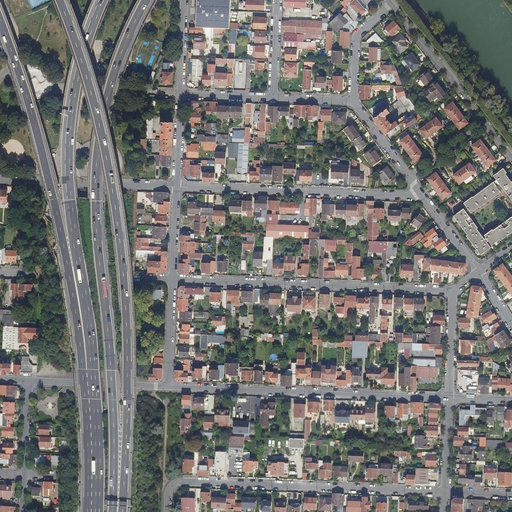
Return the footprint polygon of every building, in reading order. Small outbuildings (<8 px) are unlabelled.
[(230,29),(230,24),(231,0),(196,0),(195,28),(227,29),(230,29)] [(244,0),(244,10),(264,10),(264,0),(244,0)] [(306,9),(306,0),(284,0),(284,8),(306,9)] [(347,8),(346,7),(342,10),(344,11),(330,23),(338,32),(340,30),(341,30),(344,30),(344,32),(350,33),(351,33),(351,32),(355,29),(351,25),(350,24),(351,23),(352,24),(358,18),(360,20),(361,20),(362,19),(362,18),(362,17),(360,16),(366,11),(356,0),(353,3),(351,2),(347,6),(348,7),(347,8)] [(367,6),(361,0),(353,0),(351,2),(353,3),(356,0),(366,11),(360,16),(362,17),(368,11),(367,10),(369,8),(367,6)] [(325,2),(322,4),(328,10),(330,7),(325,2)] [(258,29),(258,30),(260,30),(261,29),(267,29),(267,18),(264,18),(264,16),(259,16),(259,18),(255,18),(254,29),(258,29)] [(285,49),(287,49),(297,50),(315,50),(316,43),(304,43),(304,34),(320,35),(320,39),(327,39),(328,32),(328,24),(323,24),(323,19),(318,18),(318,20),(318,21),(313,21),(290,20),(290,22),(283,22),(282,33),(285,34),(285,49)] [(401,29),(394,21),(386,28),(386,29),(384,31),(389,38),(392,36),(401,29)] [(227,29),(195,28),(190,28),(190,32),(220,33),(220,36),(224,37),(224,31),(227,31),(227,29)] [(349,46),(350,33),(344,32),(344,30),(341,30),(340,45),(349,46)] [(266,43),(266,32),(256,31),(256,42),(266,43)] [(333,32),(328,32),(327,39),(326,51),(333,51),(337,51),(337,48),(332,48),(333,32)] [(370,38),(370,42),(386,43),(377,32),(370,38)] [(410,45),(401,34),(393,41),(402,52),(410,45)] [(206,49),(206,36),(195,36),(195,48),(206,49)] [(265,58),(266,47),(254,47),(254,57),(265,58)] [(377,62),(378,48),(370,47),(369,62),(372,62),(377,62)] [(297,61),(297,50),(287,49),(287,61),(297,61)] [(328,63),(334,63),(342,64),(343,51),(337,51),(333,51),(332,59),(329,59),(328,63)] [(412,52),(404,59),(414,70),(422,64),(412,52)] [(192,83),(201,83),(202,60),(193,59),(192,83)] [(265,66),(265,61),(247,60),(247,62),(247,64),(256,64),(256,69),(263,70),(263,66),(265,66)] [(210,68),(209,69),(209,74),(208,74),(208,76),(204,76),(204,84),(212,84),(211,90),(215,90),(215,84),(216,73),(216,64),(216,61),(211,61),(211,64),(209,63),(209,66),(210,68)] [(315,69),(315,63),(305,62),(303,89),(311,90),(312,70),(308,70),(308,68),(315,69)] [(398,85),(402,83),(399,77),(395,66),(389,66),(389,62),(387,62),(382,62),(382,67),(381,73),(385,74),(387,80),(392,82),(396,81),(398,85)] [(297,77),(297,65),(286,64),(286,68),(285,69),(285,71),(286,72),(286,76),(297,77)] [(419,77),(425,85),(433,79),(427,71),(419,77)] [(173,73),(164,72),(164,84),(173,84),(173,73)] [(215,84),(228,85),(228,74),(216,73),(215,84)] [(326,88),(327,78),(316,77),(315,87),(326,88)] [(343,77),(333,77),(333,80),(335,81),(334,90),(342,90),(343,77)] [(430,100),(437,95),(441,99),(447,94),(437,81),(423,91),(430,100)] [(370,86),(360,86),(360,99),(370,99),(370,92),(372,92),(372,91),(370,91),(370,86)] [(398,101),(399,100),(406,95),(403,87),(394,87),(393,86),(382,86),(379,86),(373,86),(373,89),(376,89),(376,90),(389,90),(394,88),(398,101)] [(408,98),(406,95),(399,100),(411,116),(413,115),(418,111),(408,98)] [(433,105),(441,99),(437,95),(430,100),(433,105)] [(207,109),(208,102),(201,102),(200,109),(194,108),(194,105),(199,105),(199,102),(189,101),(187,104),(186,111),(194,111),(194,113),(191,112),(190,123),(201,123),(202,110),(203,110),(203,109),(207,109)] [(374,111),(378,116),(387,109),(391,106),(387,101),(374,111)] [(211,112),(218,112),(218,106),(218,102),(208,102),(207,109),(207,115),(208,115),(208,114),(210,114),(211,112)] [(468,123),(453,102),(444,109),(460,129),(468,123)] [(267,115),(267,104),(262,104),(261,123),(258,123),(258,128),(259,128),(259,132),(266,132),(266,122),(267,115)] [(270,107),(270,104),(267,104),(267,115),(278,116),(278,120),(279,120),(279,118),(279,107),(270,107)] [(307,116),(307,106),(294,105),(294,110),(294,114),(296,114),(295,118),(297,118),(297,116),(307,117),(307,116)] [(218,106),(218,112),(218,117),(227,118),(227,122),(230,122),(230,118),(230,107),(218,106)] [(318,116),(318,106),(307,106),(307,116),(308,116),(318,116)] [(243,107),(230,107),(230,118),(243,118),(243,107)] [(290,108),(279,107),(279,118),(280,118),(280,116),(290,116),(289,122),(294,122),(294,119),(294,118),(294,114),(294,110),(290,110),(290,108)] [(389,112),(387,109),(378,116),(374,119),(386,135),(388,133),(398,126),(405,121),(405,120),(402,117),(392,124),(390,124),(385,117),(385,115),(389,112)] [(322,120),(331,121),(332,113),(332,110),(322,110),(322,120)] [(335,113),(332,113),(331,121),(331,123),(334,123),(334,124),(346,124),(346,113),(335,113)] [(415,117),(413,115),(411,116),(405,120),(405,121),(409,127),(417,121),(417,120),(420,118),(418,115),(415,117)] [(442,127),(436,118),(420,130),(426,139),(442,127)] [(161,140),(172,141),(173,123),(162,123),(161,139),(157,139),(157,140),(161,140)] [(211,130),(217,130),(217,124),(207,123),(206,123),(206,130),(209,130),(208,136),(198,135),(198,142),(204,142),(216,142),(217,137),(211,137),(211,130)] [(240,142),(245,143),(246,124),(243,124),(243,129),(245,129),(245,131),(241,131),(233,131),(233,142),(240,142)] [(345,129),(353,141),(354,141),(360,136),(361,136),(352,124),(345,129)] [(400,129),(398,126),(388,133),(390,137),(400,129)] [(424,156),(409,135),(400,142),(415,162),(424,156)] [(366,144),(360,136),(354,141),(360,149),(366,144)] [(163,156),(172,156),(172,141),(161,140),(161,155),(163,156)] [(496,160),(480,140),(472,146),(487,167),(496,160)] [(239,157),(238,175),(248,175),(248,174),(248,167),(249,144),(245,144),(229,143),(229,152),(235,153),(235,157),(239,157)] [(199,157),(200,145),(193,144),(193,146),(189,146),(189,157),(199,157)] [(382,159),(374,149),(365,155),(373,165),(382,159)] [(216,153),(216,164),(226,164),(226,153),(216,153)] [(161,166),(172,166),(172,156),(163,156),(163,162),(161,162),(161,166)] [(360,163),(354,160),(352,159),(351,182),(359,182),(359,183),(364,183),(364,178),(362,178),(362,175),(360,175),(360,170),(357,170),(357,166),(358,166),(360,163)] [(190,166),(190,160),(184,160),(184,176),(200,176),(201,165),(198,165),(198,166),(190,166)] [(340,161),(330,160),(329,181),(344,181),(344,178),(348,178),(349,166),(340,166),(340,161)] [(248,167),(248,174),(251,174),(251,180),(260,180),(261,169),(261,161),(255,161),(255,170),(252,170),(252,167),(248,167)] [(367,172),(368,172),(370,168),(360,163),(358,166),(367,172)] [(476,172),(470,163),(453,175),(459,184),(476,172)] [(297,175),(297,174),(297,164),(284,164),(284,173),(292,174),(297,175)] [(283,167),(273,167),(273,170),(273,180),(273,181),(283,181),(283,167)] [(395,177),(388,167),(380,173),(387,183),(395,177)] [(464,203),(466,207),(470,213),(471,213),(479,207),(480,208),(501,192),(500,191),(503,188),(511,200),(511,181),(511,182),(506,174),(507,173),(504,168),(494,176),(497,180),(473,198),(472,197),(464,203)] [(273,170),(261,169),(260,180),(260,182),(265,182),(265,180),(273,180),(273,170)] [(297,174),(297,175),(296,181),(313,181),(313,171),(301,171),(301,174),(297,174)] [(204,182),(215,183),(215,174),(204,173),(204,182)] [(451,193),(436,173),(428,179),(443,199),(451,193)] [(154,193),(154,205),(157,205),(164,205),(164,202),(170,202),(170,196),(168,193),(154,193)] [(255,210),(268,210),(268,197),(259,197),(259,201),(256,201),(255,210)] [(242,213),(242,211),(243,201),(230,201),(230,212),(242,213)] [(252,202),(243,201),(242,211),(252,211),(252,202)] [(270,210),(280,210),(281,201),(270,201),(270,210)] [(170,215),(170,202),(164,202),(164,205),(157,205),(157,214),(170,215)] [(189,202),(189,215),(206,216),(213,216),(214,211),(214,209),(197,208),(197,203),(189,202)] [(300,210),(301,203),(282,203),(282,211),(286,211),(286,213),(296,213),(296,210),(300,210)] [(335,205),(323,204),(322,221),(327,221),(327,214),(335,215),(335,205)] [(341,215),(347,215),(347,205),(337,205),(337,217),(341,217),(341,215)] [(357,206),(347,205),(347,215),(357,216),(357,206)] [(411,209),(402,208),(402,211),(401,218),(410,218),(411,209)] [(375,209),(374,218),(377,219),(384,219),(384,209),(375,209)] [(477,229),(478,228),(468,214),(464,209),(454,216),(468,235),(467,236),(481,255),(491,248),(487,243),(489,241),(492,246),(500,240),(500,241),(511,232),(511,216),(494,230),(493,229),(485,236),(487,238),(485,240),(477,229)] [(401,221),(401,218),(402,211),(398,211),(398,210),(393,210),(389,210),(389,221),(401,221)] [(226,211),(214,211),(213,216),(213,221),(226,221),(226,211)] [(426,219),(418,213),(411,223),(419,228),(426,219)] [(196,219),(195,234),(205,235),(206,216),(189,215),(188,219),(196,219)] [(280,215),(267,215),(267,225),(279,226),(280,215)] [(156,223),(156,226),(166,227),(167,216),(156,216),(156,221),(155,221),(154,223),(156,223)] [(267,225),(267,237),(279,238),(279,226),(267,225)] [(166,227),(156,226),(154,226),(154,239),(166,240),(166,227)] [(290,238),(298,238),(304,239),(309,239),(309,238),(309,230),(309,227),(279,226),(279,238),(285,238),(288,238),(290,238)] [(422,241),(425,245),(438,235),(435,231),(433,229),(426,235),(427,237),(422,241)] [(312,230),(309,230),(309,238),(310,238),(320,238),(320,233),(312,233),(312,230)] [(420,232),(404,244),(409,247),(412,245),(420,239),(421,240),(424,238),(420,232)] [(442,232),(438,235),(425,245),(427,247),(433,243),(439,250),(446,244),(441,237),(444,235),(442,232)] [(181,252),(190,253),(195,253),(195,249),(198,249),(199,243),(195,243),(195,242),(191,242),(191,234),(181,234),(181,252)] [(248,236),(248,242),(244,241),(243,252),(246,252),(246,249),(252,250),(254,250),(254,245),(255,245),(255,237),(254,237),(248,236)] [(149,243),(149,239),(143,239),(137,238),(137,251),(165,252),(165,248),(151,248),(151,249),(149,249),(141,249),(141,243),(149,243)] [(288,246),(298,246),(298,238),(290,238),(290,242),(289,242),(288,246)] [(326,243),(326,239),(321,239),(320,239),(320,240),(312,240),(312,253),(317,253),(317,246),(318,246),(318,245),(317,245),(317,244),(318,244),(324,244),(324,247),(323,247),(323,251),(324,251),(324,252),(322,252),(322,258),(325,258),(325,252),(326,243)] [(337,251),(337,241),(326,240),(326,251),(337,251)] [(388,252),(388,242),(385,242),(382,242),(377,241),(373,241),(369,241),(369,251),(383,252),(388,252)] [(388,242),(388,252),(387,256),(391,256),(391,259),(397,259),(397,248),(396,248),(394,248),(394,246),(396,246),(397,242),(388,242)] [(352,277),(353,262),(354,244),(348,243),(347,262),(348,262),(348,263),(348,265),(342,265),(342,264),(337,264),(337,275),(349,275),(349,280),(352,281),(352,277)] [(264,259),(273,259),(273,244),(265,244),(264,259)] [(11,251),(2,251),(2,261),(16,261),(16,257),(14,257),(14,253),(11,253),(11,251)] [(167,270),(168,252),(165,252),(137,251),(136,258),(155,259),(155,260),(159,260),(159,258),(162,258),(162,262),(159,262),(149,262),(149,273),(165,273),(167,270)] [(264,253),(255,252),(254,266),(264,266),(264,253)] [(424,255),(415,255),(415,265),(414,277),(414,280),(419,281),(420,268),(418,268),(419,260),(420,260),(420,258),(426,258),(425,270),(431,270),(431,259),(431,257),(424,254),(424,255)] [(190,274),(190,260),(180,259),(180,271),(182,274),(190,274)] [(329,259),(325,259),(325,260),(324,272),(326,272),(326,276),(335,276),(336,271),(335,271),(335,266),(328,266),(329,259)] [(466,264),(431,259),(431,270),(430,277),(433,277),(434,270),(464,275),(465,274),(466,265),(466,264)] [(218,272),(229,272),(229,262),(219,262),(218,272)] [(360,263),(353,262),(352,277),(361,278),(361,277),(364,277),(364,273),(359,273),(360,267),(360,263)] [(211,273),(211,272),(211,264),(203,263),(202,275),(205,275),(206,273),(211,273)] [(280,275),(284,275),(285,264),(277,263),(277,266),(275,265),(274,274),(280,274),(280,275)] [(299,274),(309,275),(310,264),(306,264),(306,263),(302,263),(302,264),(301,264),(301,270),(299,269),(299,274)] [(494,271),(511,294),(511,276),(503,264),(494,271)] [(402,276),(414,277),(415,265),(403,265),(402,276)] [(381,282),(386,282),(387,274),(387,268),(383,268),(380,268),(380,271),(378,270),(378,268),(373,268),(373,278),(381,279),(381,282)] [(33,285),(19,285),(19,303),(24,303),(24,291),(32,291),(32,289),(33,289),(33,285)] [(194,296),(195,289),(195,287),(182,286),(179,289),(179,299),(189,299),(189,294),(193,294),(193,296),(194,296)] [(478,316),(482,290),(481,288),(473,286),(472,287),(467,318),(478,319),(482,316),(478,316)] [(151,291),(151,300),(161,300),(161,291),(151,291)] [(240,291),(228,291),(228,301),(233,301),(233,304),(237,304),(236,307),(240,307),(240,306),(240,303),(240,291)] [(253,303),(253,292),(243,292),(242,302),(253,303)] [(221,293),(210,293),(210,295),(210,306),(221,307),(221,293)] [(271,295),(270,305),(270,316),(279,316),(279,303),(281,303),(281,294),(271,294),(271,295)] [(330,305),(330,295),(321,294),(320,304),(330,305)] [(350,295),(345,294),(345,302),(345,307),(345,313),(345,314),(344,318),(350,318),(350,307),(356,307),(356,297),(353,297),(353,295),(350,295)] [(261,305),(270,305),(271,295),(266,295),(262,295),(261,305)] [(294,299),(289,298),(289,310),(288,310),(289,310),(289,311),(302,312),(302,308),(303,299),(298,299),(298,297),(294,297),(294,299)] [(303,299),(302,308),(315,309),(316,297),(303,297),(303,299)] [(370,303),(370,308),(369,318),(375,319),(375,307),(379,307),(379,298),(371,297),(371,303),(370,303)] [(345,314),(345,313),(345,307),(344,307),(344,298),(335,298),(335,305),(337,305),(337,314),(345,314)] [(404,298),(395,298),(395,309),(403,310),(404,298)] [(179,299),(178,311),(182,311),(191,312),(194,312),(194,309),(188,309),(188,304),(190,304),(190,303),(188,303),(189,299),(179,299)] [(364,308),(370,308),(370,303),(370,299),(358,299),(357,309),(361,309),(360,311),(364,311),(364,308)] [(391,308),(391,300),(384,299),(383,308),(391,308)] [(414,317),(414,310),(415,300),(405,299),(405,310),(408,310),(407,317),(414,317)] [(424,299),(415,299),(415,300),(414,310),(423,310),(424,299)] [(191,321),(191,312),(182,311),(182,321),(191,321)] [(493,315),(491,311),(482,316),(487,323),(493,319),(494,320),(497,318),(494,314),(493,315)] [(3,327),(4,327),(6,327),(14,327),(14,316),(4,316),(3,327)] [(227,325),(227,317),(213,316),(213,325),(227,325)] [(382,316),(381,335),(381,342),(383,342),(388,342),(388,338),(386,338),(387,334),(387,326),(389,326),(389,323),(387,322),(387,317),(382,316)] [(434,325),(445,326),(445,316),(434,316),(434,325)] [(478,319),(467,318),(460,318),(460,327),(464,327),(466,328),(466,331),(470,331),(470,320),(479,321),(478,319)] [(501,326),(499,322),(498,323),(494,325),(489,328),(493,335),(491,336),(492,338),(495,336),(503,331),(500,326),(501,326)] [(181,334),(190,334),(191,329),(192,329),(192,328),(191,328),(191,325),(183,325),(183,329),(181,329),(181,334)] [(38,343),(39,328),(35,328),(18,327),(14,327),(6,327),(4,327),(3,350),(13,350),(19,350),(19,342),(38,343)] [(441,335),(441,327),(432,327),(432,329),(427,329),(426,332),(427,332),(427,335),(431,335),(441,335)] [(511,343),(504,331),(503,331),(495,336),(492,338),(487,341),(490,352),(495,351),(493,342),(497,339),(502,348),(511,343)] [(192,336),(192,334),(190,334),(181,334),(181,343),(190,344),(190,336),(192,336)] [(208,343),(226,343),(226,341),(226,336),(209,335),(208,343)] [(440,343),(441,335),(431,335),(431,338),(428,338),(428,343),(440,343)] [(474,344),(474,341),(464,340),(462,340),(462,353),(471,353),(471,344),(474,344)] [(356,341),(353,341),(353,347),(353,356),(368,357),(368,342),(356,341)] [(413,343),(413,350),(413,351),(419,351),(419,350),(422,350),(423,350),(430,350),(430,349),(436,349),(436,354),(442,354),(442,345),(417,344),(413,343)] [(190,357),(190,347),(180,347),(180,356),(190,357)] [(302,353),(298,352),(298,366),(297,377),(306,378),(306,379),(307,379),(306,384),(312,384),(312,383),(312,369),(313,366),(309,366),(309,367),(306,367),(306,353),(302,353)] [(155,354),(155,368),(163,368),(164,354),(155,354)] [(26,358),(22,357),(21,366),(21,372),(33,373),(33,362),(30,362),(25,362),(26,358)] [(412,366),(417,366),(418,366),(436,367),(436,366),(442,366),(442,358),(437,358),(437,361),(412,360),(412,366)] [(185,360),(185,370),(193,371),(193,367),(191,367),(191,363),(190,363),(191,360),(185,360)] [(227,377),(239,377),(240,367),(240,364),(228,364),(227,377)] [(3,365),(2,374),(7,374),(7,372),(11,372),(11,365),(3,365)] [(255,368),(255,375),(254,381),(263,381),(264,365),(255,365),(255,368)] [(282,376),(282,386),(297,386),(297,377),(298,366),(293,366),(292,370),(292,376),(283,376),(282,376)] [(438,367),(436,367),(418,366),(417,376),(438,377),(438,367)] [(240,367),(239,377),(239,380),(243,380),(252,381),(253,375),(255,375),(255,368),(240,367)] [(468,386),(468,393),(478,394),(478,390),(478,389),(479,381),(479,367),(477,367),(477,371),(475,371),(475,376),(472,376),(471,387),(468,386)] [(160,381),(163,378),(163,368),(155,368),(154,368),(154,372),(153,372),(153,373),(154,373),(154,374),(150,374),(150,380),(160,381)] [(278,382),(278,386),(282,386),(282,376),(282,374),(279,374),(279,368),(268,368),(267,381),(278,382)] [(382,369),(367,368),(367,379),(376,379),(382,379),(382,369)] [(382,368),(382,369),(382,379),(382,383),(395,384),(395,374),(388,373),(388,368),(382,368)] [(193,378),(203,378),(203,374),(203,369),(199,369),(199,372),(193,372),(193,377),(193,378)] [(211,379),(220,379),(220,370),(217,370),(217,369),(213,369),(213,370),(211,370),(211,379)] [(312,383),(322,384),(322,375),(322,372),(317,372),(318,369),(312,369),(312,383)] [(184,373),(184,370),(182,370),(176,370),(175,379),(178,381),(193,382),(193,378),(193,377),(188,377),(188,373),(184,373)] [(342,372),(337,372),(337,384),(337,385),(347,386),(347,383),(352,383),(352,371),(348,371),(347,378),(347,381),(342,381),(342,378),(342,372)] [(362,371),(352,371),(352,383),(352,385),(362,385),(362,371)] [(400,385),(411,386),(412,374),(400,374),(400,385)] [(507,395),(511,395),(511,385),(511,380),(500,379),(500,378),(493,378),(492,380),(492,387),(492,389),(497,389),(497,387),(507,388),(507,395)] [(481,391),(481,394),(489,394),(489,387),(492,387),(492,380),(489,379),(489,381),(479,381),(478,389),(481,389),(481,391)] [(7,387),(6,395),(6,401),(16,401),(17,397),(15,397),(15,391),(17,391),(17,387),(7,387)] [(191,405),(191,397),(183,397),(182,408),(185,409),(185,405),(191,405)] [(200,398),(200,400),(194,400),(193,410),(204,410),(205,399),(200,398)] [(334,412),(335,402),(325,401),(325,411),(334,412)] [(276,403),(269,402),(269,405),(265,404),(265,406),(261,406),(260,427),(269,427),(269,422),(269,415),(276,416),(276,406),(275,406),(276,403)] [(320,414),(320,404),(309,403),(309,413),(311,413),(313,414),(320,414)] [(4,414),(6,414),(15,415),(15,404),(4,404),(4,410),(4,414)] [(412,404),(412,416),(413,416),(413,414),(423,415),(423,410),(424,404),(412,404)] [(293,405),(293,421),(305,421),(304,405),(293,405)] [(403,419),(403,416),(404,416),(404,415),(408,415),(408,405),(399,405),(399,419),(403,419)] [(465,416),(474,416),(475,406),(471,406),(470,411),(463,411),(460,412),(459,426),(465,427),(465,421),(464,420),(465,416)] [(366,408),(366,412),(366,421),(366,422),(375,422),(376,409),(371,408),(366,408)] [(386,418),(396,418),(396,408),(386,408),(386,418)] [(231,411),(225,411),(225,412),(221,411),(221,410),(216,410),(215,418),(215,423),(230,423),(231,411)] [(430,410),(429,427),(440,427),(441,424),(437,424),(438,410),(430,410)] [(341,412),(336,412),(336,414),(335,423),(351,424),(351,421),(351,413),(345,413),(346,411),(341,411),(341,412)] [(366,412),(351,411),(351,412),(351,413),(351,421),(359,421),(359,424),(366,425),(366,422),(366,421),(366,412)] [(6,415),(6,414),(4,414),(1,414),(2,418),(2,422),(2,424),(1,428),(11,428),(11,423),(12,423),(12,420),(14,420),(14,415),(6,415)] [(213,423),(215,423),(215,418),(204,417),(204,428),(213,428),(213,423)] [(186,422),(182,422),(181,431),(184,431),(184,427),(190,427),(191,420),(186,420),(186,422)] [(302,423),(294,423),(294,425),(294,429),(294,432),(302,432),(302,423)] [(40,426),(40,434),(50,435),(50,426),(40,426)] [(440,427),(429,427),(427,427),(427,437),(437,437),(438,432),(440,432),(440,427)] [(14,429),(3,428),(3,436),(14,437),(14,429)] [(458,437),(468,437),(468,428),(459,428),(458,437)] [(50,449),(51,437),(38,437),(38,448),(50,449)] [(245,437),(230,437),(229,451),(231,451),(231,447),(240,447),(240,452),(244,453),(245,440),(245,437)] [(426,445),(426,437),(416,437),(415,449),(427,449),(427,445),(426,445)] [(462,444),(468,444),(468,437),(458,437),(455,437),(454,446),(462,446),(462,444)] [(289,449),(304,449),(305,440),(301,440),(290,439),(289,449)] [(3,453),(13,454),(13,444),(4,444),(3,453)] [(468,447),(462,446),(461,460),(472,460),(473,447),(468,447)] [(365,452),(349,452),(349,462),(364,462),(365,452)] [(403,462),(407,462),(407,456),(407,452),(394,452),(394,457),(403,457),(403,462)] [(250,453),(244,453),(244,462),(245,462),(245,472),(254,472),(254,469),(254,467),(257,467),(257,463),(250,462),(250,453)] [(436,468),(437,453),(428,453),(428,456),(427,456),(427,467),(436,468)] [(18,466),(18,455),(0,454),(0,459),(9,460),(9,463),(8,463),(8,466),(9,466),(9,469),(15,469),(18,466)] [(35,464),(50,465),(50,456),(35,455),(35,464)] [(314,461),(314,463),(312,463),(313,459),(307,459),(306,469),(319,470),(319,469),(319,461),(314,461)] [(198,467),(198,476),(209,477),(209,471),(212,471),(212,467),(215,467),(216,460),(209,460),(209,467),(201,467),(198,467)] [(215,469),(228,470),(229,461),(216,460),(215,467),(215,469)] [(195,461),(195,462),(184,462),(183,472),(192,472),(193,467),(194,467),(194,466),(198,467),(199,463),(199,461),(195,461)] [(319,461),(319,469),(322,469),(322,471),(321,471),(321,479),(331,479),(331,465),(323,464),(323,461),(319,461)] [(272,472),(272,476),(288,476),(289,464),(279,464),(279,465),(272,465),(272,467),(269,467),(269,472),(272,472)] [(393,477),(394,474),(394,465),(379,464),(379,466),(379,470),(379,477),(393,477)] [(349,477),(349,468),(334,467),(334,477),(349,477)] [(416,469),(416,476),(416,485),(428,486),(429,470),(416,469)] [(485,469),(484,480),(488,480),(488,478),(493,478),(497,479),(497,470),(485,469)] [(368,470),(367,478),(377,479),(378,470),(369,470),(368,470)] [(511,474),(499,474),(499,485),(511,486),(511,477),(511,474)] [(407,476),(407,478),(406,477),(406,481),(407,481),(407,485),(416,485),(416,476),(407,476)] [(460,476),(457,476),(457,482),(469,483),(469,488),(475,488),(475,479),(467,479),(468,476),(466,476),(460,476)] [(53,483),(44,482),(44,487),(44,489),(44,496),(44,498),(49,498),(49,491),(51,491),(51,489),(53,489),(53,483)] [(343,506),(344,495),(333,494),(333,505),(343,506)] [(236,495),(227,495),(226,511),(233,511),(234,511),(242,511),(242,504),(235,504),(236,495)] [(362,500),(361,511),(367,511),(368,509),(370,509),(370,503),(368,503),(368,496),(362,496),(362,500)] [(248,498),(242,498),(242,504),(242,511),(241,511),(245,511),(246,508),(257,509),(257,499),(252,498),(248,498)] [(317,499),(306,498),(305,509),(317,510),(317,499)] [(194,511),(195,500),(182,499),(181,511),(194,511)] [(321,499),(320,510),(332,511),(332,499),(321,499)] [(463,511),(463,500),(455,499),(452,502),(451,511),(463,511)] [(361,511),(362,500),(356,500),(356,503),(347,502),(347,509),(346,511),(361,511)] [(483,501),(467,500),(467,503),(473,503),(473,506),(471,506),(471,511),(477,511),(478,507),(480,507),(483,508),(483,501)] [(263,511),(270,511),(272,511),(272,502),(263,502),(263,505),(262,511),(263,511)] [(276,503),(275,511),(286,511),(287,502),(282,502),(282,503),(276,503)] [(383,503),(383,504),(378,504),(377,511),(386,511),(387,505),(386,504),(383,503)] [(429,511),(429,503),(409,503),(408,510),(429,511)]
